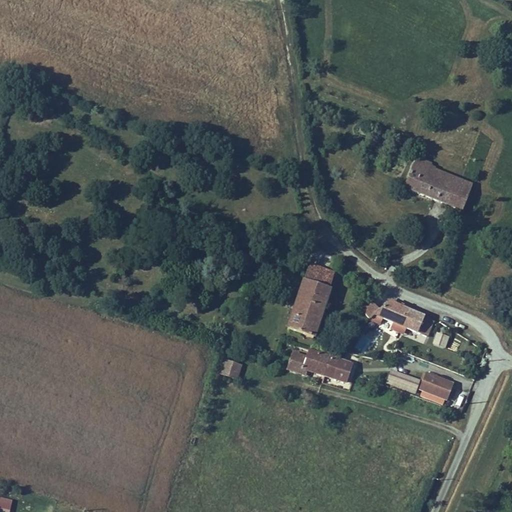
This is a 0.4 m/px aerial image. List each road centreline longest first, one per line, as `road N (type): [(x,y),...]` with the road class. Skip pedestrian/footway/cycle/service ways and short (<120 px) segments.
road 1 (track): [(294,0),(342,234),(393,282)]
road 2 (unclassified): [(503,357),(437,511)]
road 3 (unclassified): [(393,282),(487,324),(503,357)]
